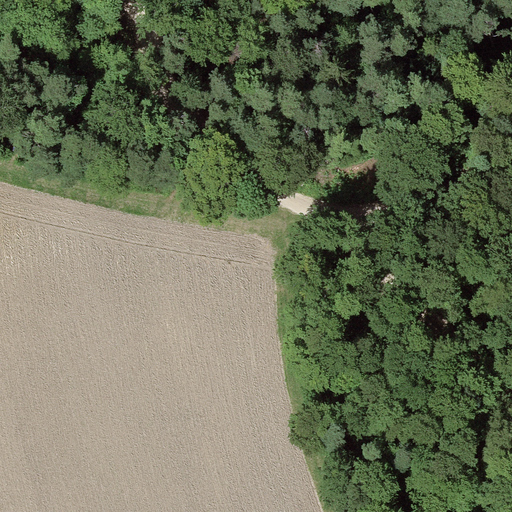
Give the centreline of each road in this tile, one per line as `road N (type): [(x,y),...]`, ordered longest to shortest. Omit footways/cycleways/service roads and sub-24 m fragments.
road 1 (track): [(322,212),(247,181),(175,113),(129,0)]
road 2 (track): [(511,405),(374,245),(322,212)]
road 3 (track): [(511,180),(322,212)]
